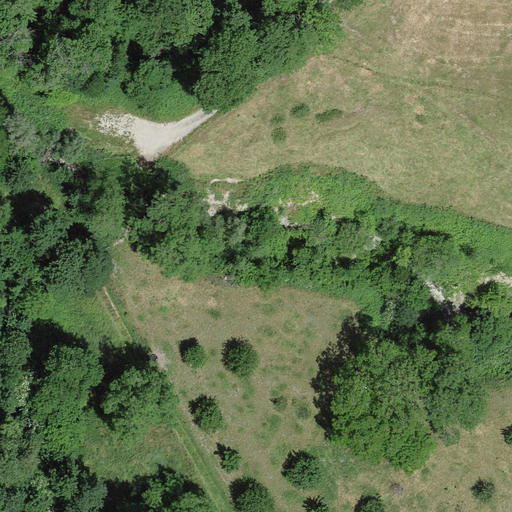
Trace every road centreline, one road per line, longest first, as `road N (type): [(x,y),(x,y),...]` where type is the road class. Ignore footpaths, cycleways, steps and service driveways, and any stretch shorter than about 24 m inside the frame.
road 1 (track): [(69,192),(64,210),(71,226),(224,511)]
road 2 (unclassified): [(324,0),(109,167)]
